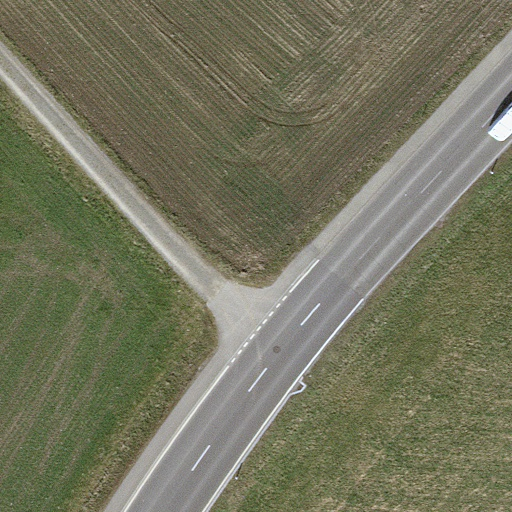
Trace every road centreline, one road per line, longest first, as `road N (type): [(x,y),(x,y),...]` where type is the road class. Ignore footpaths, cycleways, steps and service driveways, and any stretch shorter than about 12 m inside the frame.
road 1 (secondary): [(511,97),(279,353),(166,511)]
road 2 (track): [(0,55),(279,353)]
